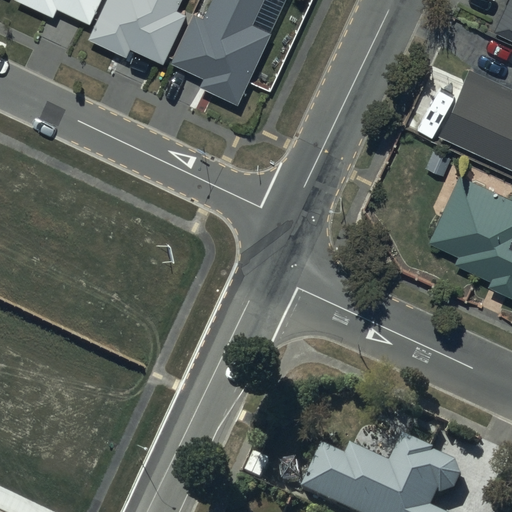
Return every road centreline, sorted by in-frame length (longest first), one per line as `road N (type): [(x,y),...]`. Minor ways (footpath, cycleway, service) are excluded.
road 1 (residential): [(0,84),(288,220)]
road 2 (residential): [(260,270),(511,385)]
road 3 (tertiary): [(147,511),(260,270)]
road 4 (tertiary): [(288,220),(391,0)]
